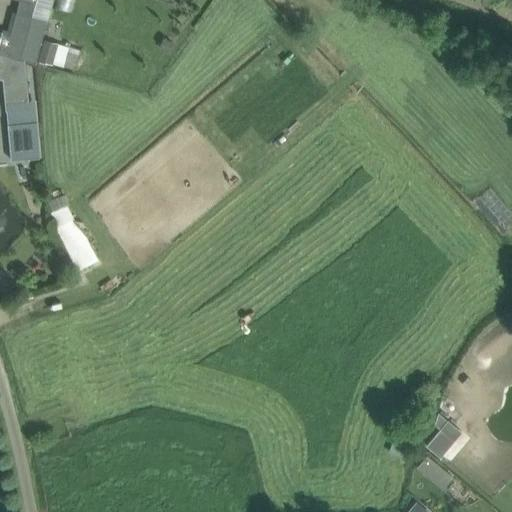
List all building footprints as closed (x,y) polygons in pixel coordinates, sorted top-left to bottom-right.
[(21,59),(25,60),(26,56),(38,59),(47,25),(31,21),(33,14),(18,10),(11,36),(0,32),(0,54),(5,54),(21,59)] [(29,100),(25,60),(21,59),(5,54),(0,54),(0,77),(3,78),(6,111),(8,110),(11,142),(36,138),(35,124),(36,124),(33,100),(29,100)] [(72,219),(58,227),(81,270),(94,263),(81,240),(87,237),(72,219)] [(399,424),(389,452),(405,458),(415,429),(399,424)] [(430,460),(419,468),(428,479),(438,470),(430,460)]
